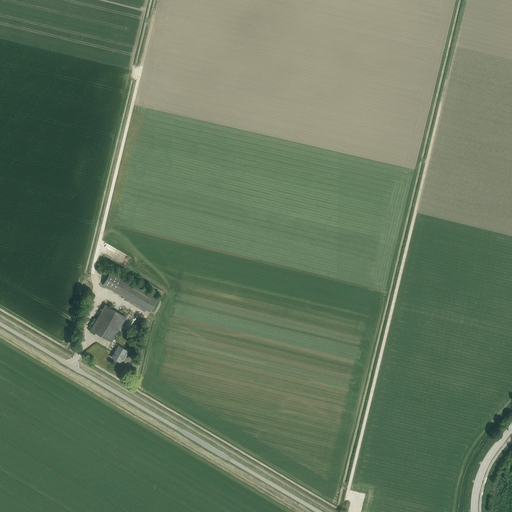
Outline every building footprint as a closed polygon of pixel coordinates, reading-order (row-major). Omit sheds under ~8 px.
[(123,261),(126,256),(118,252),(116,257),(123,261)] [(103,285),(124,297),(132,284),(111,272),(103,285)] [(132,284),(124,297),(150,312),(158,299),(132,284)] [(113,295),(108,302),(121,311),(123,307),(118,303),(121,300),(113,295)] [(112,342),(126,317),(105,305),(91,330),(112,342)] [(125,354),(127,350),(118,346),(112,357),(120,362),(122,359),(123,360),(127,355),(125,354)]
